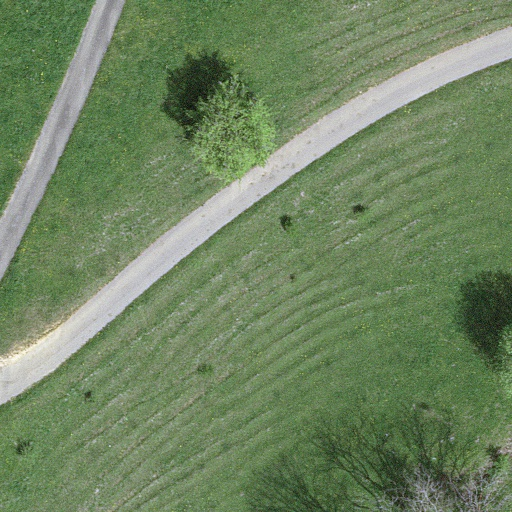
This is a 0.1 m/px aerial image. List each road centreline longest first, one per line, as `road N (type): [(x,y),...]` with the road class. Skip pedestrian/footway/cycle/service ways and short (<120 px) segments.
road 1 (residential): [(0,385),(370,105),(511,37)]
road 2 (unclassified): [(0,246),(82,76),(108,0)]
